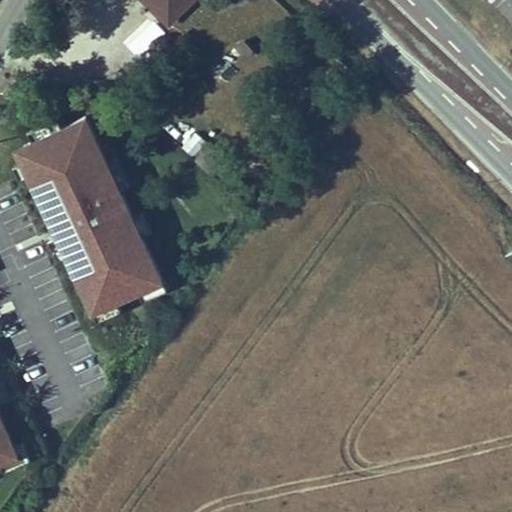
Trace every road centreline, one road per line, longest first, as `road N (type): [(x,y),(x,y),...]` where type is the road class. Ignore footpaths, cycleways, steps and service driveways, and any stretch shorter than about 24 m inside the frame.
road 1 (primary): [(330,0),(493,161)]
road 2 (primary): [(511,95),(419,0)]
